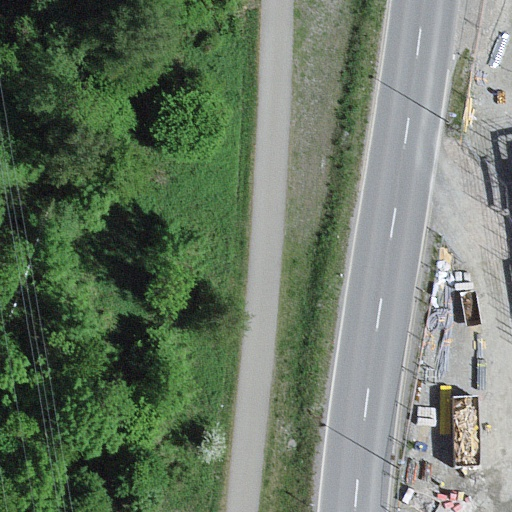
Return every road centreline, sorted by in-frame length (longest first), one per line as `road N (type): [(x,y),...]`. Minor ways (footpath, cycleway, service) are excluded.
road 1 (unclassified): [(354,511),(423,0)]
road 2 (track): [(243,511),(271,0)]
